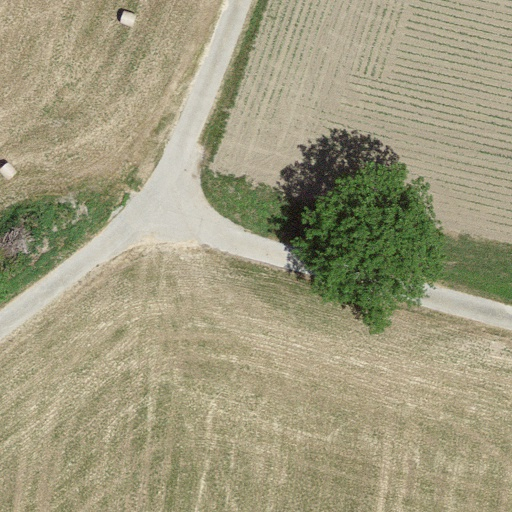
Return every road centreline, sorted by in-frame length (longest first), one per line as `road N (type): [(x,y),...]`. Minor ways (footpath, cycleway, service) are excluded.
road 1 (track): [(511,317),(251,245),(167,209),(0,326)]
road 2 (track): [(250,0),(167,209)]
